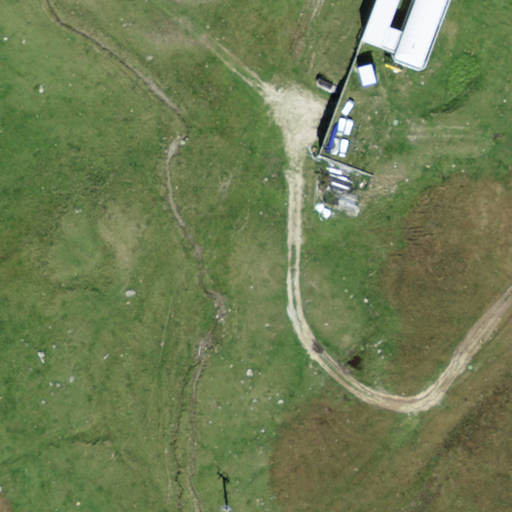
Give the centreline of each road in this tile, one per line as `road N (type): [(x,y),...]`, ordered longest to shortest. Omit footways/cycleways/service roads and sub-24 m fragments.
road 1 (track): [(427,405),(387,406),(360,395),(303,337),(300,212),(290,163)]
road 2 (track): [(511,295),(427,405)]
